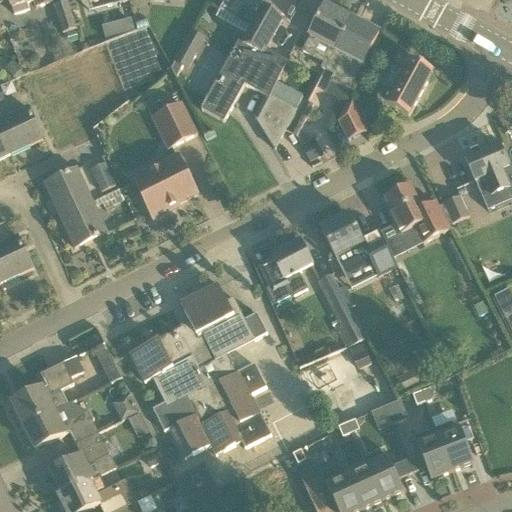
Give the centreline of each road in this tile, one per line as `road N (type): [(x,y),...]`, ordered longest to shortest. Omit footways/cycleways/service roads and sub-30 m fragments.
road 1 (residential): [(74,310),(444,131),(476,97),(496,44)]
road 2 (residential): [(0,196),(24,207),(74,310)]
